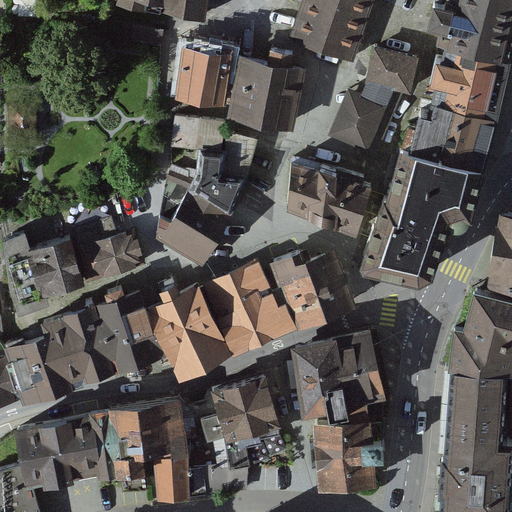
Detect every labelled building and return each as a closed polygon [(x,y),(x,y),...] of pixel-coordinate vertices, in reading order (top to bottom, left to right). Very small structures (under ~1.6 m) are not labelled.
[(203,14),(205,0),(127,0),(145,4),(145,0),(164,0),(164,4),(203,14)] [(371,0),(304,0),(291,37),(351,58),(371,0)] [(447,39),(509,54),(511,38),(511,0),(452,0),(452,4),(435,0),(430,19),(447,23),(443,38),(447,39)] [(136,21),(136,38),(163,39),(164,22),(136,21)] [(434,96),(494,111),(501,83),(509,54),(447,39),(444,56),(437,54),(430,83),(437,85),(434,96)] [(198,47),(183,45),(178,87),(225,93),(229,70),(232,49),(198,44),(198,47)] [(375,149),(402,87),(409,89),(417,56),(375,46),(367,79),(369,80),(345,136),(375,149)] [(269,61),(239,55),(229,70),(225,93),(225,98),(238,99),(236,111),(292,122),(302,67),(290,65),(292,51),(272,47),(269,61)] [(409,123),(403,142),(481,163),(485,146),(490,129),(494,111),(434,96),(431,111),(421,109),(417,125),(409,123)] [(33,104),(11,104),(12,135),(33,135),(33,119),(33,104)] [(201,145),(220,148),(224,119),(176,113),(173,140),(201,145)] [(255,138),(227,130),(226,173),(244,175),(255,138)] [(481,163),(403,142),(388,196),(449,214),(450,217),(454,220),(458,221),(466,216),(467,211),(469,211),(478,183),(481,163)] [(210,200),(229,211),(244,175),(226,173),(222,173),(223,148),(220,148),(201,145),(198,170),(193,181),(188,180),(189,176),(184,168),(173,164),(167,177),(190,188),(210,200)] [(330,167),(293,156),(291,166),(288,203),(333,220),(357,228),(371,184),(362,181),(363,174),(331,165),(330,167)] [(158,232),(200,257),(229,211),(210,200),(190,188),(167,177),(164,192),(180,202),(171,218),(160,213),(158,232)] [(431,267),(449,214),(388,196),(385,195),(362,259),(365,263),(416,275),(431,267)] [(71,226),(87,277),(143,260),(133,228),(117,233),(111,214),(71,226)] [(511,215),(506,214),(502,233),(500,233),(497,256),(499,257),(495,277),(502,278),(509,279),(509,281),(511,281),(511,215)] [(20,309),(47,299),(44,289),(82,278),(70,234),(29,246),(24,230),(5,236),(11,283),(20,309)] [(300,249),(274,259),(281,280),(286,278),(302,318),(352,300),(344,279),(336,259),(325,253),(304,262),(300,249)] [(258,260),(200,287),(231,349),(295,320),(279,287),(273,290),(258,260)] [(166,299),(148,306),(165,347),(178,372),(231,349),(200,287),(198,283),(180,292),(176,284),(172,276),(158,283),(166,299)] [(165,347),(148,306),(146,307),(139,290),(132,293),(125,295),(121,285),(108,290),(111,299),(94,304),(113,364),(165,347)] [(511,295),(485,289),(475,286),(465,324),(455,324),(449,364),(452,364),(452,365),(507,368),(511,368),(511,295)] [(70,311),(53,316),(62,342),(85,334),(92,370),(113,364),(94,304),(92,297),(86,299),(88,306),(70,311)] [(48,332),(8,344),(23,392),(92,370),(85,334),(62,342),(53,316),(44,319),(46,326),(48,332)] [(369,328),(335,335),(336,341),(349,416),(382,416),(383,389),(369,328)] [(0,340),(0,398),(16,394),(7,362),(0,340)] [(336,341),(307,351),(308,355),(299,358),(306,406),(317,404),(317,407),(318,410),(333,408),(341,417),(349,416),(336,341)] [(507,368),(452,365),(445,454),(442,454),(440,490),(442,490),(440,511),(507,511),(511,454),(511,438),(501,438),(507,368)] [(212,396),(205,398),(209,415),(203,417),(206,439),(215,437),(219,463),(204,465),(207,492),(243,487),(246,484),(243,463),(248,462),(244,443),(260,440),(259,435),(278,430),(278,419),(264,372),(214,386),(212,396)] [(180,396),(130,402),(137,448),(160,445),(164,495),(189,492),(189,494),(207,492),(204,465),(188,466),(187,437),(196,436),(197,440),(206,439),(203,417),(209,415),(205,398),(192,404),(188,406),(180,396)] [(109,405),(110,409),(111,409),(119,470),(121,469),(123,486),(146,485),(142,462),(135,463),(134,455),(129,455),(129,449),(137,448),(130,402),(109,405)] [(318,417),(316,418),(319,449),(322,481),(373,477),(371,453),(382,452),(382,443),(381,434),(382,425),(382,416),(349,416),(341,417),(333,408),(318,410),(318,417)] [(119,470),(111,409),(110,409),(18,424),(25,461),(30,482),(32,482),(70,476),(70,474),(100,470),(100,472),(119,470)] [(30,482),(25,461),(0,467),(0,511),(39,511),(32,482),(30,482)]
